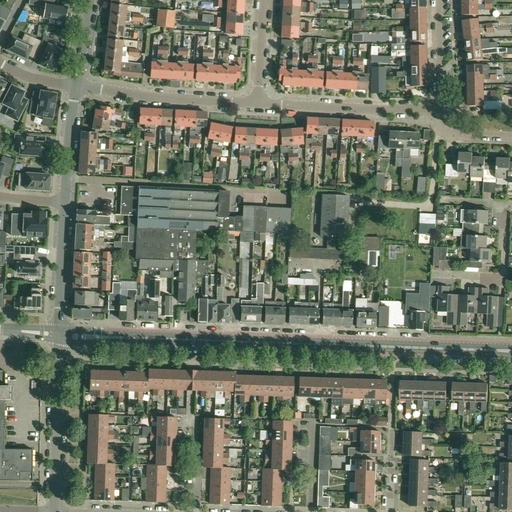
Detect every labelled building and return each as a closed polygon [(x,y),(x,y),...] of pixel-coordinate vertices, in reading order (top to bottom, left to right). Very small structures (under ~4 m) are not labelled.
[(6,8),(11,11),(15,3),(8,0),(6,0),(3,7),(6,8)] [(64,22),(67,9),(67,8),(53,6),(54,1),(49,0),(29,0),(29,5),(45,8),(44,18),(64,22)] [(404,5),(403,5),(403,10),(407,10),(409,10),(424,9),(423,0),(408,0),(409,5),(407,5),(404,5)] [(225,3),(225,8),(227,8),(227,14),(243,14),(243,4),(225,3)] [(111,5),(110,16),(129,18),(130,13),(125,13),(125,7),(111,5)] [(481,5),(463,6),(463,16),(478,16),(478,10),(486,10),(486,9),(492,9),(492,5),(485,5),(482,5),(481,5)] [(301,8),(283,6),(283,17),(298,18),(298,12),(301,13),(301,8)] [(424,9),(407,10),(403,10),(395,10),(392,10),(392,19),(409,19),(410,21),(424,21),(424,9)] [(158,10),(157,22),(156,27),(156,28),(164,29),(169,29),(173,30),(175,12),(158,10)] [(227,19),(224,19),(224,24),(242,25),(243,14),(227,14),(227,19)] [(110,16),(109,26),(123,27),(124,22),(129,23),(129,18),(110,16)] [(283,17),(282,27),(300,28),(300,23),(297,23),(298,18),(283,17)] [(463,22),(464,32),(481,30),(483,30),(486,29),(493,28),(498,28),(498,24),(493,24),(479,26),(478,20),(463,22)] [(407,28),(407,33),(425,32),(424,21),(410,21),(410,28),(407,28)] [(353,23),(353,32),(361,32),(361,23),(353,23)] [(242,25),(224,24),(224,28),(226,29),(226,34),(241,35),(242,25)] [(123,27),(109,26),(108,37),(127,39),(128,33),(123,33),(123,27)] [(297,33),(300,33),(300,28),(282,27),(281,37),(297,38),(297,33)] [(464,32),(466,42),(480,40),(480,34),(483,33),(483,30),(481,30),(464,32)] [(407,33),(403,33),(396,33),(396,39),(407,38),(407,37),(410,37),(410,43),(425,43),(425,32),(407,33)] [(42,42),(39,49),(45,52),(39,65),(38,65),(39,66),(39,65),(42,67),(43,67),(48,69),(48,70),(49,70),(52,71),(52,72),(53,71),(52,71),(55,65),(56,65),(56,64),(58,58),(59,58),(61,51),(62,52),(62,51),(61,51),(54,48),(57,42),(43,35),(42,42)] [(35,56),(39,49),(42,42),(31,37),(27,45),(13,38),(11,42),(9,41),(6,48),(8,49),(8,50),(7,50),(7,51),(8,51),(26,59),(26,60),(27,59),(26,59),(29,53),(35,56)] [(480,40),(466,42),(467,52),(485,50),(486,50),(489,49),(497,48),(496,43),(489,43),(488,39),(480,40)] [(106,51),(126,53),(126,48),(121,48),(122,42),(107,40),(106,51)] [(396,57),(396,58),(408,58),(425,57),(425,47),(410,47),(410,51),(402,51),(402,45),(390,46),(391,57),(396,57)] [(485,50),(467,52),(468,62),(483,60),(482,56),(486,55),(497,54),(497,48),(489,49),(486,50),(485,50)] [(106,51),(105,61),(120,62),(120,57),(125,58),(126,53),(106,51)] [(306,72),(301,72),(301,87),(311,87),(312,68),(312,56),(307,56),(306,72)] [(312,68),(311,87),(320,88),(321,83),(321,74),(316,73),(317,66),(317,56),(312,56),(312,68)] [(410,62),(410,68),(425,67),(425,57),(408,58),(396,58),(396,62),(410,62)] [(227,68),(227,83),(234,83),(234,79),(239,79),(240,59),(240,58),(235,58),(234,68),(227,68)] [(162,59),(157,59),(156,65),(151,64),(151,79),(161,79),(162,59)] [(167,59),(162,59),(161,79),(171,80),(171,65),(166,65),(167,59)] [(176,66),(171,65),(171,80),(181,80),(182,60),(177,60),(176,66)] [(191,81),(192,66),(187,66),(187,60),(182,60),(181,80),(191,81)] [(126,63),(120,62),(105,61),(104,72),(113,72),(113,75),(125,77),(126,63)] [(206,82),(207,61),(202,61),(201,67),(196,67),(195,81),(206,82)] [(212,62),(207,61),(206,82),(216,82),(217,68),(212,67),(212,62)] [(285,61),(280,61),(279,81),(282,81),(282,85),(290,86),(291,72),(284,71),(285,61)] [(227,83),(227,68),(228,63),(222,62),(222,68),(217,68),(216,82),(227,83)] [(143,65),(126,63),(125,77),(142,78),(143,65)] [(291,72),(290,86),(301,87),(301,72),(296,72),(296,67),(291,66),(291,72)] [(468,66),(468,76),(486,76),(490,76),(496,76),(496,75),(496,72),(496,71),(489,71),(489,66),(483,66),(468,66)] [(403,78),(405,78),(425,77),(425,67),(410,68),(403,68),(403,72),(403,78)] [(371,68),(371,78),(385,78),(385,68),(371,68)] [(336,88),(337,69),(331,69),(331,74),(325,74),(325,88),(336,88)] [(341,75),(342,69),(337,69),(336,88),(346,89),(347,75),(341,75)] [(352,75),(347,75),(346,89),(356,89),(357,70),(352,70),(352,75)] [(362,70),(357,70),(356,89),(366,90),(367,76),(362,76),(362,70)] [(468,76),(468,86),(483,86),(483,81),(485,81),(496,81),(496,80),(496,76),(490,76),(486,76),(468,76)] [(405,78),(405,86),(405,91),(414,91),(414,88),(426,88),(425,77),(405,78)] [(371,83),(371,94),(385,94),(385,83),(382,83),(382,88),(375,88),(374,83),(371,83)] [(18,106),(22,97),(24,93),(23,92),(24,90),(17,87),(16,89),(11,86),(2,104),(11,109),(7,116),(17,122),(24,109),(18,106)] [(468,86),(468,97),(488,96),(487,91),(483,91),(483,86),(468,86)] [(40,92),(40,94),(38,103),(31,102),(29,114),(36,115),(36,116),(44,118),(42,126),(51,127),(54,111),(53,111),(56,95),(40,92)] [(468,97),(468,107),(483,107),(483,110),(502,110),(502,102),(502,96),(497,96),(491,96),(488,96),(468,97)] [(95,111),(94,120),(109,122),(110,115),(119,116),(120,111),(100,108),(100,112),(95,111)] [(144,130),(149,131),(150,110),(140,110),(139,125),(144,125),(144,130)] [(149,131),(154,131),(155,126),(160,126),(160,111),(150,110),(149,131)] [(160,111),(160,126),(165,126),(164,131),(164,135),(170,135),(170,132),(171,116),(171,111),(160,111)] [(185,127),(185,112),(175,112),(174,132),(179,132),(180,127),(185,127)] [(194,136),(194,133),(195,113),(185,112),(185,127),(189,127),(189,144),(194,144),(194,136)] [(195,113),(194,133),(200,133),(200,128),(206,128),(206,113),(195,113)] [(315,151),(316,144),(316,140),(317,120),(307,119),(306,134),(311,134),(311,139),(310,149),(310,150),(315,151)] [(109,122),(94,120),(92,130),(107,132),(108,127),(113,128),(113,123),(109,122)] [(327,120),(317,120),(316,140),(321,140),(321,134),(326,135),(327,120)] [(338,121),(327,120),(326,135),(331,135),(331,141),(337,141),(338,121)] [(351,136),(352,122),(342,121),(341,141),(346,142),(346,136),(351,136)] [(363,122),(352,122),(351,136),(357,136),(356,142),(361,142),(363,122)] [(373,123),(363,122),(361,142),(366,142),(367,137),(372,137),(373,123)] [(210,129),(208,139),(213,140),(212,145),(217,146),(221,127),(211,124),(210,129)] [(216,150),(215,157),(219,158),(222,147),(223,142),(228,143),(230,134),(232,129),(221,127),(217,146),(216,150)] [(243,161),(244,149),(245,130),(235,129),(234,143),(240,144),(239,160),(243,161)] [(245,130),(244,149),(243,161),(248,161),(249,144),(254,144),(254,130),(245,130)] [(265,151),(266,131),(254,130),(254,144),(260,145),(259,150),(265,151)] [(302,134),(301,130),(291,131),(292,151),(296,150),(297,150),(297,145),(303,144),(302,134)] [(276,131),(266,131),(265,151),(269,151),(270,145),(275,146),(276,131)] [(291,131),(280,132),(281,137),(281,146),(280,146),(280,155),(287,154),(287,151),(292,151),(291,131)] [(389,132),(389,136),(388,148),(396,149),(395,167),(401,167),(404,133),(389,132)] [(81,133),(81,143),(101,144),(105,145),(112,145),(112,140),(101,139),(95,139),(96,134),(91,134),(81,133)] [(419,134),(404,133),(401,167),(401,178),(410,179),(411,163),(409,163),(409,158),(410,150),(418,150),(419,134)] [(43,157),(44,149),(42,149),(43,138),(15,136),(14,147),(20,148),(20,155),(43,157)] [(101,144),(81,143),(80,153),(95,154),(95,149),(101,150),(101,144)] [(80,153),(79,164),(99,165),(99,160),(94,159),(95,154),(80,153)] [(446,164),(445,177),(452,177),(459,178),(459,173),(471,174),(472,158),(472,154),(460,153),(459,158),(453,157),(452,165),(446,164)] [(0,176),(0,175),(1,173),(9,175),(14,160),(3,157),(0,164),(0,163),(0,176)] [(485,159),(472,158),(471,174),(471,178),(484,178),(484,183),(490,183),(491,163),(485,163),(485,159)] [(497,164),(491,163),(490,183),(496,184),(496,179),(509,180),(510,163),(510,160),(497,159),(497,164)] [(79,164),(79,174),(93,175),(94,170),(99,170),(99,165),(79,164)] [(219,168),(218,168),(217,180),(225,181),(226,169),(219,168)] [(191,180),(192,169),(183,169),(183,180),(191,180)] [(50,176),(38,175),(27,174),(19,174),(18,187),(26,187),(26,189),(34,190),(40,190),(48,191),(49,188),(51,188),(51,179),(49,178),(50,176)] [(376,175),(375,179),(375,193),(383,194),(384,176),(376,175)] [(417,177),(416,192),(424,193),(425,178),(417,177)] [(137,228),(195,231),(217,232),(240,233),(241,233),(242,218),(235,217),(235,219),(227,218),(229,192),(132,187),(122,187),(121,216),(137,217),(137,228)] [(322,195),(320,236),(327,237),(327,250),(335,250),(335,237),(346,238),(346,234),(348,197),(322,195)] [(446,206),(438,206),(437,221),(445,221),(446,206)] [(241,233),(253,233),(254,221),(254,207),(243,207),(242,218),(241,233)] [(254,207),(254,221),(253,233),(255,233),(255,234),(263,234),(265,234),(266,210),(266,208),(254,207)] [(266,210),(265,234),(277,234),(289,235),(290,209),(266,208),(266,210)] [(461,210),(460,223),(463,223),(463,229),(480,230),(480,225),(484,225),(488,225),(489,212),(486,211),(474,211),(469,211),(461,210)] [(11,236),(24,236),(45,237),(46,213),(43,213),(43,211),(35,211),(35,213),(32,213),(32,214),(24,213),(23,225),(11,224),(11,236)] [(77,221),(77,225),(110,227),(110,217),(95,216),(95,212),(76,211),(76,221),(77,221)] [(75,234),(104,235),(104,231),(113,231),(114,227),(110,227),(77,225),(75,225),(75,234)] [(128,243),(136,243),(137,228),(129,227),(128,243)] [(136,251),(136,260),(139,260),(138,269),(148,270),(148,271),(159,271),(173,272),(178,272),(178,291),(177,302),(184,302),(190,302),(193,302),(193,294),(194,277),(194,261),(195,231),(137,228),(136,243),(136,251)] [(462,237),(461,249),(467,249),(472,249),(487,250),(488,237),(483,237),(480,236),(480,230),(463,229),(463,236),(462,236),(462,237)] [(253,233),(241,233),(240,233),(240,242),(253,243),(253,233)] [(75,234),(75,241),(103,243),(103,239),(104,235),(75,234)] [(263,242),(263,234),(255,234),(254,242),(263,242)] [(353,238),(344,238),(344,251),(353,251),(353,238)] [(379,251),(380,239),(363,238),(363,250),(379,251)] [(103,247),(103,243),(75,241),(74,250),(92,251),(93,247),(103,247)] [(121,248),(121,250),(136,251),(136,243),(128,243),(121,242),(121,248)] [(19,260),(18,260),(17,273),(27,273),(26,277),(39,277),(39,270),(38,270),(38,261),(33,261),(33,257),(35,257),(35,247),(20,247),(19,260)] [(466,261),(466,268),(479,269),(483,269),(483,263),(487,263),(491,263),(492,250),(487,250),(472,249),(471,261),(466,261)] [(325,261),(334,261),(334,250),(326,250),(325,261)] [(334,250),(334,261),(343,262),(343,251),(334,250)] [(367,251),(367,266),(376,267),(377,256),(379,256),(379,252),(367,251)] [(102,252),(102,262),(111,263),(111,253),(102,252)] [(74,253),(74,265),(90,265),(90,254),(74,253)] [(207,288),(207,286),(208,275),(208,261),(194,261),(194,277),(202,278),(201,301),(197,301),(197,323),(206,324),(206,306),(207,300),(207,288)] [(74,265),(73,277),(89,277),(90,265),(74,265)] [(102,266),(101,274),(110,275),(111,266),(102,266)] [(135,295),(135,302),(137,302),(136,321),(156,322),(157,315),(157,311),(162,311),(162,315),(161,317),(171,317),(172,297),(159,297),(159,291),(160,287),(160,280),(149,280),(149,296),(147,296),(146,303),(141,303),(141,296),(142,296),(142,276),(137,276),(136,288),(136,290),(136,292),(136,295),(135,295)] [(73,289),(81,289),(89,289),(89,277),(73,277),(73,289)] [(101,281),(101,291),(110,291),(110,281),(101,281)] [(108,295),(108,299),(119,299),(120,301),(120,311),(120,312),(119,320),(132,320),(132,312),(133,302),(135,302),(135,295),(136,295),(136,292),(136,290),(120,290),(120,283),(112,283),(112,284),(112,294),(108,294),(108,295)] [(250,306),(250,324),(253,324),(253,325),(257,325),(258,324),(260,324),(260,308),(260,307),(262,307),(263,295),(263,284),(257,284),(256,295),(256,298),(258,298),(258,302),(251,302),(250,306)] [(407,302),(406,313),(411,313),(410,330),(423,331),(423,323),(424,323),(430,323),(431,285),(420,284),(420,295),(420,302),(407,302)] [(20,301),(14,300),(13,308),(19,309),(19,310),(33,310),(41,310),(41,302),(42,289),(41,289),(41,286),(31,285),(30,298),(20,298),(20,301)] [(438,298),(438,312),(447,312),(447,325),(457,325),(459,296),(452,295),(448,295),(449,293),(449,287),(439,287),(438,298)] [(216,301),(216,302),(216,324),(228,324),(228,307),(221,306),(222,288),(216,288),(216,291),(216,301)] [(459,296),(457,325),(467,326),(468,313),(478,314),(479,289),(469,288),(469,294),(468,296),(464,296),(459,296)] [(479,289),(478,314),(487,314),(487,327),(497,327),(499,327),(503,327),(504,299),(504,298),(493,297),(489,297),(489,295),(489,289),(479,289)] [(93,293),(83,292),(75,292),(74,309),(90,310),(91,309),(91,306),(93,306),(93,293)] [(342,292),(341,311),(341,327),(344,327),(345,328),(348,328),(349,327),(351,327),(351,311),(347,311),(348,292),(342,292)] [(207,300),(206,306),(206,324),(216,324),(216,302),(216,301),(207,300)] [(357,329),(361,329),(362,327),(365,328),(366,312),(366,310),(366,309),(366,301),(356,300),(355,309),(358,309),(358,311),(355,311),(355,327),(356,328),(357,329)] [(246,324),(250,324),(250,306),(251,302),(240,302),(240,307),(240,324),(241,324),(242,325),(245,325),(246,324)] [(270,324),(274,324),(274,303),(264,302),(264,324),(265,324),(266,326),(269,326),(270,324)] [(283,325),(284,309),(284,303),(274,303),(274,324),(277,324),(278,326),(281,326),(282,325),(283,325)] [(294,325),(298,325),(298,304),(293,303),(293,310),(288,309),(288,325),(289,325),(290,326),(293,327),(294,325)] [(298,304),(298,325),(301,325),(302,327),(305,327),(306,326),(307,326),(308,304),(303,304),(298,304)] [(313,304),(308,304),(307,326),(311,326),(311,327),(315,327),(316,326),(317,326),(318,310),(313,310),(313,304)] [(328,326),(332,326),(332,305),(327,305),(327,311),(322,310),(321,326),(323,326),(324,328),(327,328),(328,326)] [(337,305),(332,305),(332,326),(335,327),(335,328),(339,328),(340,327),(341,327),(341,311),(337,311),(337,305)] [(72,309),(72,315),(72,319),(103,320),(103,311),(101,311),(101,312),(99,312),(100,309),(91,309),(90,310),(74,309),(72,309)] [(366,310),(366,312),(365,328),(368,328),(369,329),(372,329),(373,328),(375,328),(375,312),(373,312),(373,309),(366,309),(366,310)] [(157,396),(158,371),(148,370),(148,373),(148,389),(153,390),(153,396),(157,396)] [(0,481),(21,481),(21,482),(32,482),(32,450),(4,450),(4,400),(9,400),(9,387),(5,387),(5,371),(0,371),(0,481)] [(99,397),(100,372),(90,371),(90,378),(89,378),(89,383),(90,384),(89,390),(95,390),(95,397),(99,397)] [(168,371),(158,371),(157,396),(162,397),(162,390),(167,390),(168,371)] [(177,371),(168,371),(167,390),(172,390),(172,397),(176,397),(177,371)] [(181,390),(187,391),(188,372),(177,371),(176,397),(181,397),(181,390)] [(110,372),(100,372),(99,397),(104,398),(104,391),(109,391),(110,372)] [(119,372),(110,372),(109,391),(115,391),(114,398),(119,398),(119,372)] [(129,373),(119,372),(119,398),(123,398),(123,392),(128,392),(129,373)] [(205,398),(206,372),(196,372),(195,391),(201,391),(201,398),(205,398)] [(216,373),(206,372),(205,398),(209,398),(210,391),(215,392),(216,373)] [(129,373),(128,392),(134,392),(133,399),(138,399),(139,373),(129,373)] [(148,373),(139,373),(138,399),(142,399),(142,392),(148,392),(148,389),(148,373)] [(215,398),(215,399),(224,399),(225,373),(216,373),(215,392),(215,398)] [(225,373),(224,399),(229,399),(229,392),(234,392),(235,376),(235,373),(225,373)] [(245,377),(235,376),(234,392),(234,395),(240,395),(240,402),(244,402),(245,377)] [(254,377),(245,377),(244,402),(248,402),(248,396),(254,396),(254,377)] [(254,377),(254,396),(259,396),(259,403),(263,403),(264,377),(254,377)] [(274,378),(264,377),(263,403),(267,403),(268,396),(273,397),(274,378)] [(298,397),(309,398),(310,379),(307,379),(307,377),(302,377),(302,379),(299,378),(298,397)] [(313,379),(310,379),(309,398),(320,398),(321,379),(318,379),(318,377),(313,377),(313,379)] [(283,378),(274,378),(273,397),(278,397),(278,403),(282,404),(283,378)] [(283,378),(282,404),(287,404),(287,397),(293,397),(293,378),(283,378)] [(320,398),(331,398),(332,380),(329,379),(329,378),(324,378),(324,379),(321,379),(320,398)] [(332,380),(331,398),(331,406),(342,406),(342,405),(342,380),(339,380),(340,379),(335,378),(335,380),(332,380)] [(342,399),(342,405),(346,405),(346,399),(353,399),(353,380),(350,380),(350,379),(345,379),(345,380),(342,380),(342,399)] [(356,380),(353,380),(353,399),(363,399),(364,381),(361,380),(361,379),(356,379),(356,380)] [(367,381),(364,381),(363,399),(374,400),(375,381),(372,381),(372,379),(367,379),(367,381)] [(375,381),(374,400),(385,400),(386,381),(383,381),(383,380),(378,379),(378,381),(375,381)] [(411,409),(412,400),(412,382),(400,382),(400,399),(406,400),(406,409),(411,409)] [(424,383),(412,382),(412,400),(418,400),(417,410),(423,410),(423,400),(424,383)] [(434,410),(434,401),(435,383),(424,383),(423,400),(429,400),(429,410),(434,410)] [(447,383),(435,383),(434,401),(441,401),(440,411),(445,411),(446,401),(447,383)] [(464,411),(464,401),(465,384),(453,384),(452,401),(459,401),(459,411),(463,411),(464,411)] [(476,384),(465,384),(464,401),(470,402),(470,412),(475,412),(475,402),(476,384)] [(488,385),(476,384),(475,402),(482,402),(481,412),(486,412),(487,402),(488,385)] [(89,415),(88,425),(107,426),(107,421),(114,421),(114,416),(89,415)] [(157,428),(176,428),(176,418),(151,417),(150,422),(157,422),(157,428)] [(387,419),(374,418),(373,421),(373,426),(387,426),(387,419)] [(204,429),(223,430),(223,424),(230,425),(230,420),(204,419),(204,429)] [(273,426),(272,431),(291,432),(292,422),(266,421),(266,426),(273,426)] [(88,425),(88,435),(114,436),(118,436),(118,432),(112,431),(112,426),(107,426),(88,425)] [(320,427),(319,441),(330,441),(330,427),(320,427)] [(150,433),(150,437),(175,438),(176,428),(157,428),(157,433),(150,433)] [(353,433),(353,442),(359,442),(379,443),(379,440),(380,440),(380,435),(379,435),(379,432),(363,431),(363,429),(353,428),(353,433)] [(204,429),(203,439),(229,440),(229,435),(223,435),(223,430),(204,429)] [(260,431),(260,441),(265,441),(291,442),(291,432),(272,431),(260,431)] [(404,444),(422,445),(432,445),(432,440),(422,440),(422,433),(405,433),(404,444)] [(88,435),(88,445),(107,445),(107,440),(118,440),(118,436),(114,436),(88,435)] [(500,448),(510,448),(511,447),(511,436),(510,436),(510,443),(500,442),(500,448)] [(156,441),(156,447),(175,447),(175,438),(150,437),(150,441),(156,441)] [(203,439),(203,448),(222,449),(222,444),(229,444),(229,440),(203,439)] [(272,445),(272,451),(291,451),(291,442),(265,441),(265,445),(272,445)] [(347,448),(347,456),(350,456),(359,457),(359,453),(378,454),(379,451),(380,451),(380,446),(379,446),(379,443),(359,442),(359,449),(347,448)] [(422,451),(422,445),(404,444),(404,456),(421,456),(431,457),(431,452),(422,451)] [(88,445),(87,454),(113,455),(113,451),(106,450),(107,445),(88,445)] [(175,447),(156,447),(156,452),(149,452),(149,456),(175,457),(175,447)] [(511,447),(510,448),(510,454),(500,454),(500,459),(509,459),(511,459),(511,447)] [(222,454),(222,449),(203,448),(203,458),(228,459),(229,455),(222,454)] [(290,461),(291,451),(272,451),(272,456),(265,456),(265,460),(290,461)] [(87,454),(87,464),(95,464),(106,465),(106,459),(113,459),(113,455),(87,454)] [(318,465),(318,470),(328,471),(330,471),(331,456),(329,456),(319,455),(318,465)] [(156,461),(156,466),(166,467),(175,467),(175,457),(149,456),(149,460),(156,461)] [(202,468),(211,468),(221,468),(222,463),(228,463),(228,459),(203,458),(202,468)] [(271,464),(271,470),(282,470),(282,471),(290,471),(290,461),(265,460),(265,464),(271,464)] [(345,465),(344,471),(355,472),(374,472),(374,469),(375,469),(375,464),(374,464),(374,461),(358,461),(349,460),(349,465),(345,465)] [(438,473),(438,468),(428,468),(429,461),(411,460),(411,472),(428,473),(438,473)] [(491,470),(491,475),(501,475),(511,475),(511,463),(501,463),(501,470),(491,470)] [(95,464),(95,476),(114,477),(114,465),(106,465),(95,464)] [(147,478),(166,478),(166,467),(156,466),(147,466),(147,478)] [(230,468),(221,468),(211,468),(211,480),(229,480),(230,468)] [(262,481),(281,482),(282,471),(282,470),(271,470),(263,469),(262,481)] [(318,481),(328,482),(328,471),(318,470),(318,481)] [(355,472),(354,482),(373,483),(374,480),(375,480),(375,475),(374,475),(374,472),(355,472)] [(428,479),(428,473),(411,472),(410,484),(428,484),(438,485),(438,480),(428,479)] [(491,486),(500,487),(511,487),(511,475),(501,475),(501,481),(491,481),(491,486)] [(95,476),(95,488),(114,489),(114,477),(95,476)] [(147,478),(146,490),(165,490),(166,478),(147,478)] [(211,480),(210,492),(229,492),(229,480),(211,480)] [(262,481),(262,493),(281,494),(281,482),(262,481)] [(328,487),(328,482),(318,481),(317,492),(322,492),(322,487),(328,487)] [(354,482),(354,493),(373,494),(373,491),(374,491),(375,486),(373,486),(373,483),(354,482)] [(428,491),(428,484),(410,484),(410,495),(428,496),(437,496),(437,491),(428,491)] [(490,498),(500,498),(511,498),(511,487),(500,487),(500,493),(490,493),(490,498)] [(114,489),(95,488),(94,501),(102,501),(113,501),(114,489)] [(165,490),(146,490),(146,502),(165,503),(165,490)] [(229,505),(229,492),(210,492),(210,505),(229,505)] [(322,492),(317,492),(317,508),(328,509),(329,497),(322,497),(322,496),(322,492)] [(262,493),(261,506),(280,507),(281,494),(262,493)] [(349,499),(348,509),(357,509),(357,505),(373,505),(373,502),(374,502),(374,497),(373,497),(373,494),(354,493),(354,499),(349,499)] [(427,502),(428,496),(410,495),(410,507),(427,507),(437,507),(437,502),(427,502)] [(511,510),(511,498),(500,498),(500,504),(490,504),(490,509),(500,509),(500,510),(511,510)]
